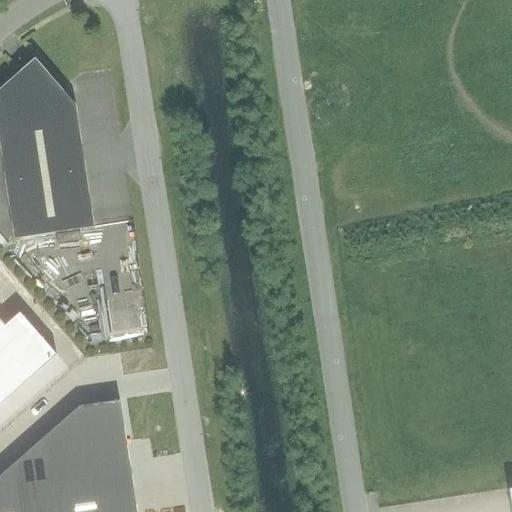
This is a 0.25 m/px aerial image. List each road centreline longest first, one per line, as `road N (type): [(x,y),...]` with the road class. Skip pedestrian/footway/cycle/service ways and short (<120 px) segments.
road 1 (unclassified): [(202,511),(125,0)]
road 2 (unclassified): [(279,0),(355,511)]
